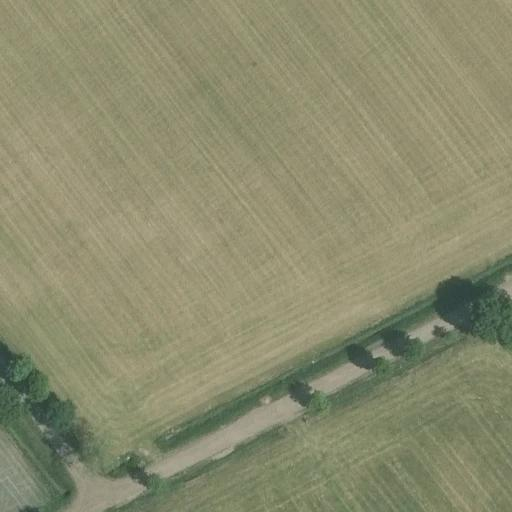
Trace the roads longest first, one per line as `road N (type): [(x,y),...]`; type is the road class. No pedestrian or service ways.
road 1 (track): [(82,511),(511,285)]
road 2 (unclassified): [(102,501),(0,367)]
